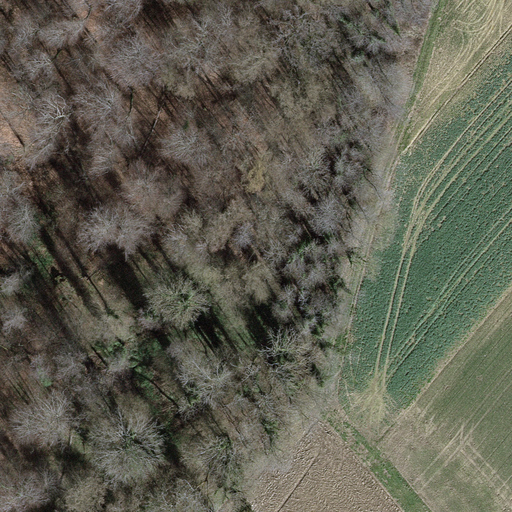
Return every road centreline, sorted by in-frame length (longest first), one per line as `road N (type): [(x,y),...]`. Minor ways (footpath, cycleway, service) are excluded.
road 1 (track): [(429,0),(306,396)]
road 2 (track): [(112,511),(262,402),(306,396)]
road 3 (track): [(404,511),(306,396)]
